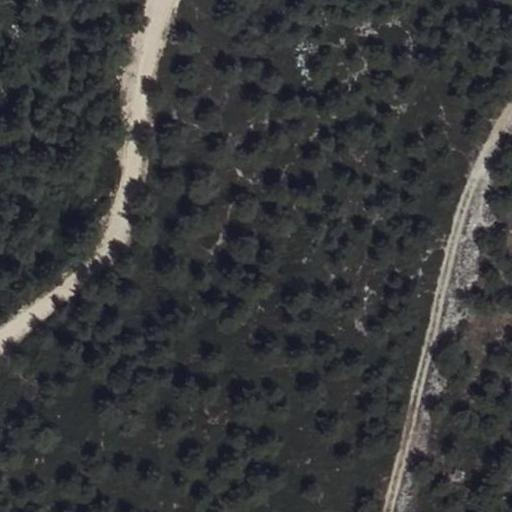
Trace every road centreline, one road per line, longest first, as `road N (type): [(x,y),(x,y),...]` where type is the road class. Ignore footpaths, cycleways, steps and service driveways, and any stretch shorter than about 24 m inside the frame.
road 1 (track): [(387,511),(463,205),(511,110)]
road 2 (track): [(0,328),(127,200),(144,133),(158,0)]
